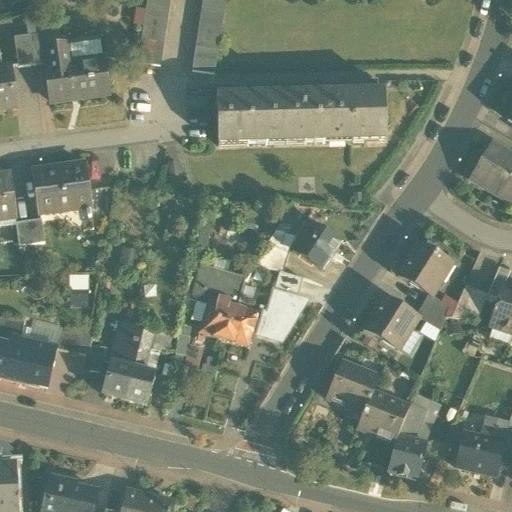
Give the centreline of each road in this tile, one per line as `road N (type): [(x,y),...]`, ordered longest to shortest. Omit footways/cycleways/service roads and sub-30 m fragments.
road 1 (residential): [(420,190),(242,473)]
road 2 (tertiary): [(0,416),(242,473)]
road 3 (residential): [(500,0),(479,77),(420,190)]
road 4 (tertiary): [(242,473),(405,511)]
road 5 (residential): [(165,134),(0,154)]
